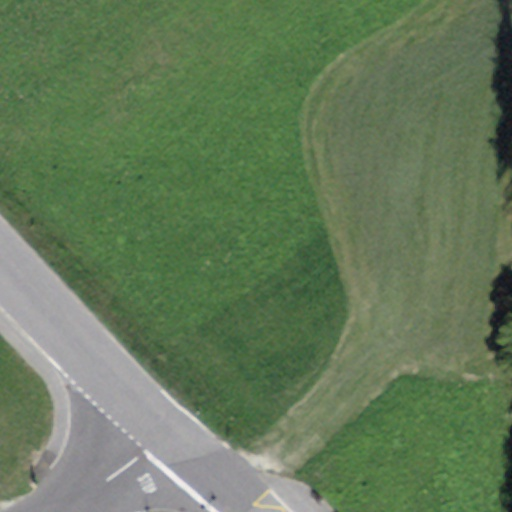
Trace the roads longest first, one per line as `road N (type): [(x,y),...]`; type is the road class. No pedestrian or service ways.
road 1 (tertiary): [(159,436),(0,267)]
road 2 (unclassified): [(159,436),(40,511)]
